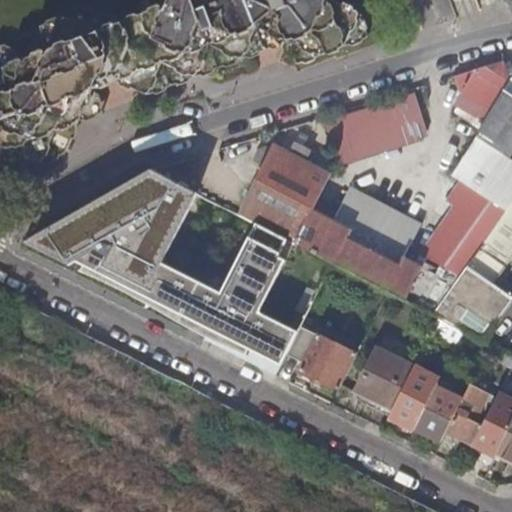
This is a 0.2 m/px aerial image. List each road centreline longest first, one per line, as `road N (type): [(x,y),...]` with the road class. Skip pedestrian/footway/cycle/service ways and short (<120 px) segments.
road 1 (residential): [(0,262),(503,511)]
road 2 (residential): [(0,225),(111,162),(240,109),(511,36)]
